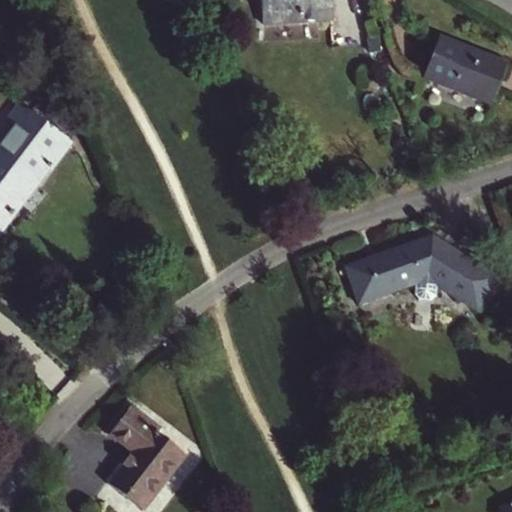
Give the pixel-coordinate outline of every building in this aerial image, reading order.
[(260,0),(262,26),(332,21),(331,0),(260,0)] [(504,66),(438,40),(432,57),(423,78),(490,104),(504,66)] [(0,143),(0,208),(10,217),(36,183),(26,176),(38,161),(49,169),(68,142),(22,108),(9,126),(13,128),(1,144),(0,143)] [(0,229),(10,217),(0,208),(0,229)] [(435,287),(476,312),(498,279),(432,237),(344,268),(358,306),(414,286),(413,294),(419,301),(428,302),(434,298),(435,287)] [(133,453),(108,486),(127,501),(134,491),(149,503),(184,456),(155,434),(159,429),(131,407),(109,435),(133,453)] [(134,491),(127,501),(142,511),(149,503),(134,491)]
